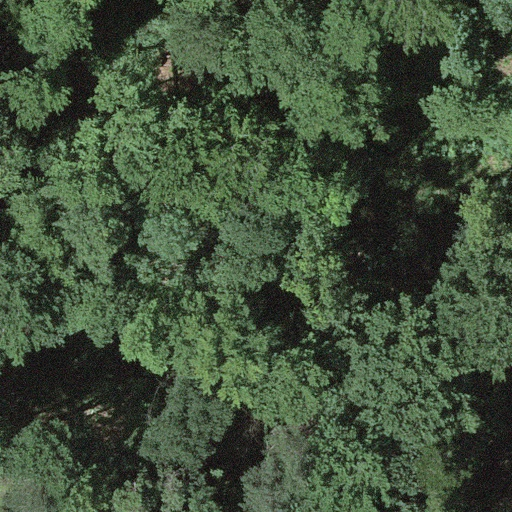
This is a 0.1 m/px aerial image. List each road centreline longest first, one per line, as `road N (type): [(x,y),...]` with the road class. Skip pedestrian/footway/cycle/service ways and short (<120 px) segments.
road 1 (track): [(0,172),(185,197),(440,172),(511,153)]
road 2 (track): [(205,0),(371,99),(458,112),(511,109)]
